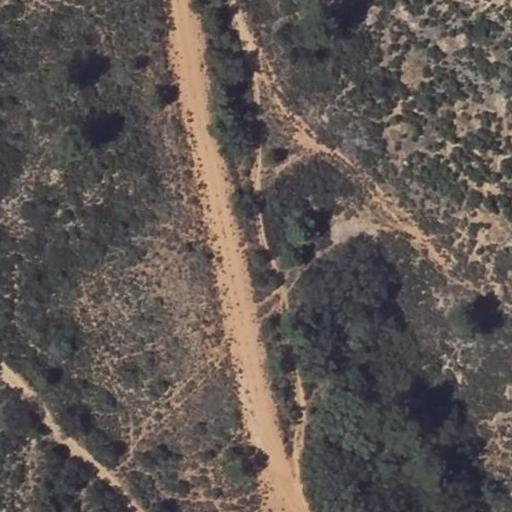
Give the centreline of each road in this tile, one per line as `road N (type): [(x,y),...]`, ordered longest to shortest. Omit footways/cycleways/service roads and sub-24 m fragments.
road 1 (track): [(199,0),(243,265),(310,511)]
road 2 (track): [(0,376),(137,511)]
